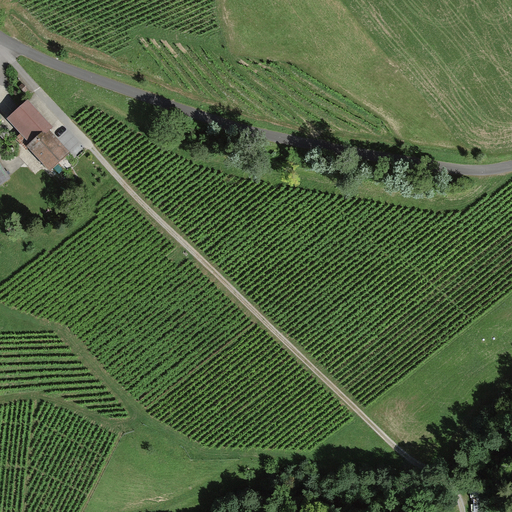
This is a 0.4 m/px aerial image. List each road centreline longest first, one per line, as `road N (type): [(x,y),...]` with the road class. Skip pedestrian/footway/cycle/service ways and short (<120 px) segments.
road 1 (track): [(463,511),(444,476),(403,453),(91,159),(4,54),(0,38)]
road 2 (unclassified): [(0,38),(261,129),(468,168),(511,162)]
